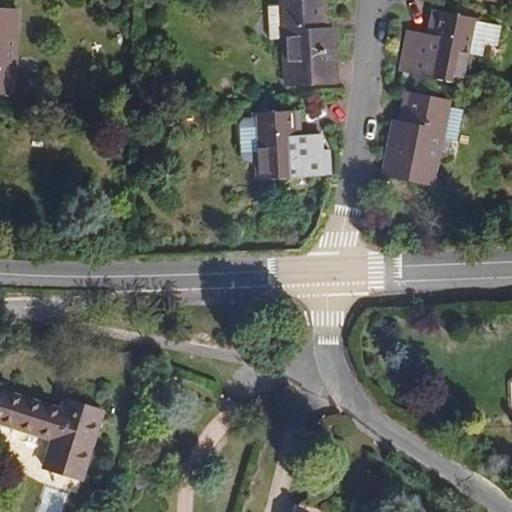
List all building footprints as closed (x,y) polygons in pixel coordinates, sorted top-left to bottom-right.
[(334,27),(329,27),(327,0),(288,0),(283,0),(283,5),(268,6),(270,38),(285,37),(288,85),(337,83),(334,27)] [(123,25),(134,25),(134,6),(123,5),(123,25)] [(0,94),(13,95),(17,9),(0,8),(0,94)] [(500,26),(434,13),(430,39),(405,34),(398,71),(464,83),(465,77),(469,53),(482,56),(484,44),(496,46),(500,26)] [(383,175),(432,185),(449,101),(412,94),(405,92),(399,121),(394,120),(383,175)] [(323,134),(304,135),(303,110),(296,110),(254,113),(254,116),(243,117),(239,123),(241,157),(246,162),(257,162),(258,179),(331,175),(329,149),(324,149),(323,134)] [(62,410),(5,391),(0,406),(0,422),(53,439),(44,467),(82,479),(103,412),(65,399),(62,410)]
